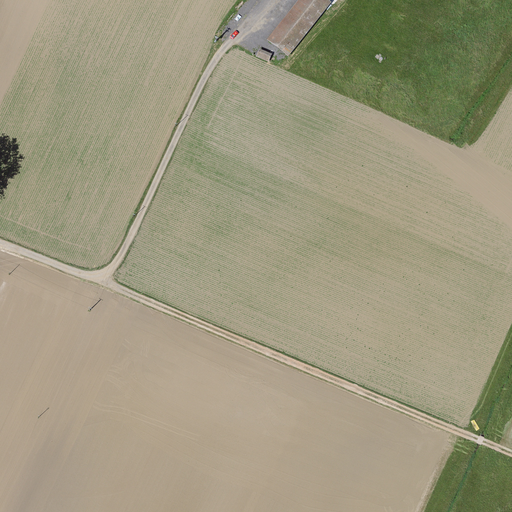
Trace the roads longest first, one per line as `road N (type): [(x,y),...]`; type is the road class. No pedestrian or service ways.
road 1 (track): [(511,446),(102,275)]
road 2 (track): [(274,0),(217,59),(119,262),(106,274),(91,278),(0,243)]
